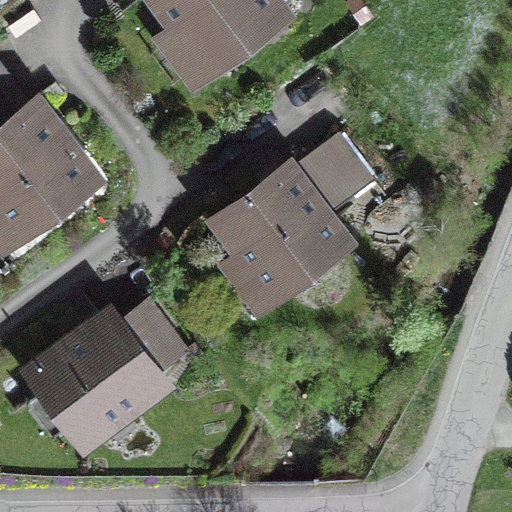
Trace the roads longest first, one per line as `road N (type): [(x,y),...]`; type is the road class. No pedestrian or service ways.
road 1 (residential): [(0,328),(170,197),(76,60),(70,34),(78,0)]
road 2 (unclassified): [(437,511),(511,310)]
road 3 (residential): [(189,511),(0,507)]
